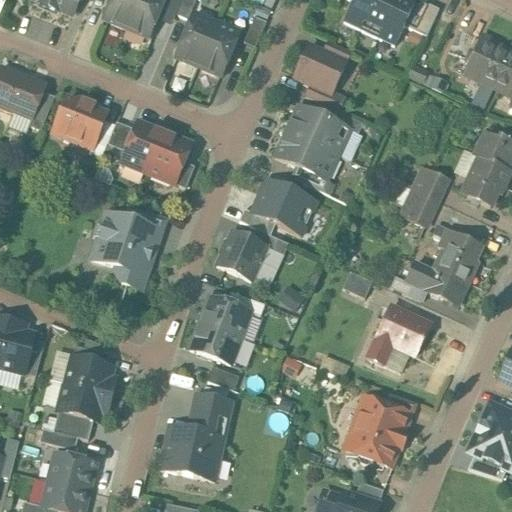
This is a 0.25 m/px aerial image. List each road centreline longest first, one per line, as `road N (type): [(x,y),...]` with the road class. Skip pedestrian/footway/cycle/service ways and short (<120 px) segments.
road 1 (residential): [(241,140),(0,35)]
road 2 (residential): [(241,140),(157,364)]
road 3 (residential): [(511,292),(417,511)]
road 4 (residential): [(0,299),(157,364)]
road 5 (residential): [(298,0),(241,140)]
road 6 (residential): [(157,364),(127,511)]
